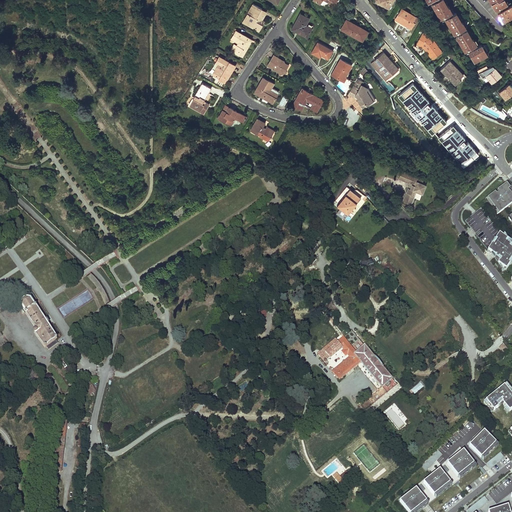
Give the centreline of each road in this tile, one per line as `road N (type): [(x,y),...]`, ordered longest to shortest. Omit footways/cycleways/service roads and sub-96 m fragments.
road 1 (residential): [(276,26),(233,90),(289,117),(322,119),(337,114),(338,95)]
road 2 (residential): [(492,151),(353,0)]
road 3 (residential): [(502,165),(454,217),(511,294)]
road 4 (residential): [(106,371),(83,511)]
